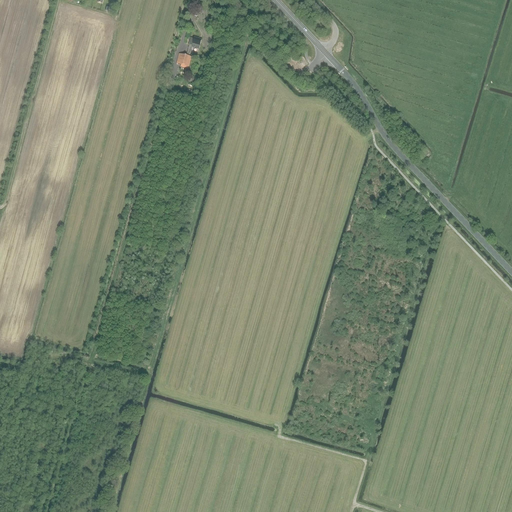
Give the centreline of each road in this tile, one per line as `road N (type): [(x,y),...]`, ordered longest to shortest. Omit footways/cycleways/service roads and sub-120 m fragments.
road 1 (tertiary): [(511,272),(392,146),(326,53)]
road 2 (unclassified): [(223,0),(296,72),(326,53)]
